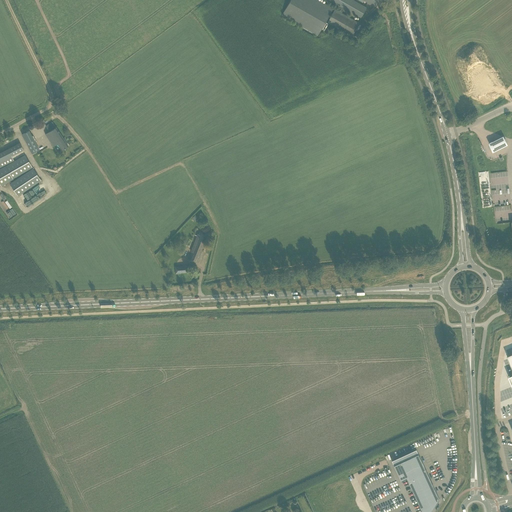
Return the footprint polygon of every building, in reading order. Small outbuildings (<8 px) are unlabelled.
[(335,10),(332,8),(317,0),(290,0),(282,15),(317,35),(321,29),(325,22),(331,10),(334,11),(335,10)] [(329,0),(342,7),(339,11),(335,9),(335,10),(334,11),(327,22),(329,23),(351,36),(359,23),(341,13),(343,9),(360,18),(362,15),(365,9),(366,7),(353,0),(362,0),(374,6),(377,0),(329,0)] [(45,134),(48,138),(51,143),(53,146),(57,144),(61,150),(64,149),(68,146),(56,127),(55,127),(52,122),(46,126),(49,131),(45,134)] [(22,134),(24,139),(32,154),(39,150),(31,135),(29,131),(22,134)] [(508,143),(503,134),(488,142),(493,151),(508,143)] [(0,152),(0,167),(14,161),(12,156),(23,150),(22,147),(20,143),(0,152)] [(32,168),(25,155),(22,157),(0,168),(0,184),(1,186),(32,168)] [(18,196),(41,181),(32,168),(9,183),(18,196)] [(200,231),(189,259),(197,262),(208,234),(200,231)] [(406,478),(415,498),(421,511),(430,511),(439,499),(418,454),(393,465),(400,480),(406,478)] [(407,511),(394,483),(374,493),(382,511),(407,511)]
